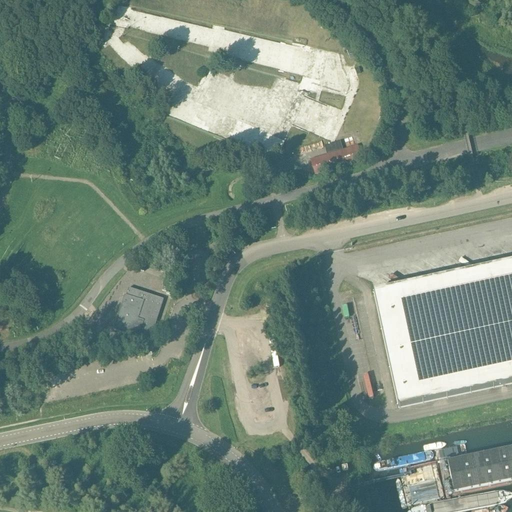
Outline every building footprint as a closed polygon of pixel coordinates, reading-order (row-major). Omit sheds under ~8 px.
[(342,38),(350,60),(357,57),(349,36),(342,38)] [(315,176),(362,162),(357,147),(311,161),(315,176)] [(511,263),(373,293),(398,409),(511,384),(511,263)] [(164,300),(129,288),(126,296),(125,295),(113,330),(136,338),(137,336),(151,340),(164,300)] [(511,447),(399,472),(408,509),(511,485),(511,447)]
